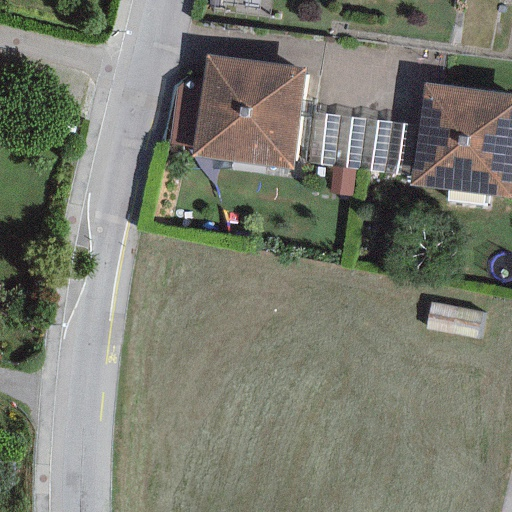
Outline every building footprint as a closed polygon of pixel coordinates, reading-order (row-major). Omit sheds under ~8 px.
[(302,69),(205,57),(200,91),(193,148),(192,157),(290,170),(302,69)] [(511,177),(511,96),(425,84),(419,127),(411,178),(411,185),(509,198),(511,177)] [(170,145),(193,148),(200,91),(177,89),(170,145)] [(419,127),(313,114),(307,166),(331,169),(354,172),(411,178),(419,127)] [(352,196),(354,172),(331,169),(329,194),(352,196)]
